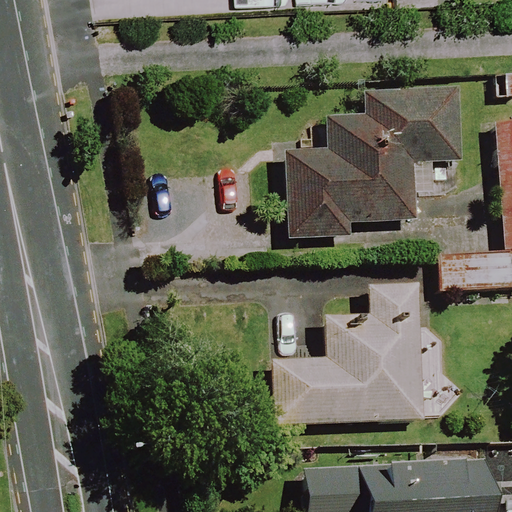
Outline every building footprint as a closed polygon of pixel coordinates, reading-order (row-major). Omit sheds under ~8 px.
[(460,166),(460,97),(364,96),(364,122),(322,122),(322,162),(283,162),(283,245),(343,245),(343,228),(406,228),(407,165),(460,166)] [(511,255),(511,129),(493,131),(500,256),(511,255)] [(511,297),(511,257),(431,262),(433,301),(511,297)] [(421,426),(415,291),(362,293),(363,322),(318,324),(320,366),(265,368),(267,432),(421,426)] [(480,511),(480,476),(302,480),(302,511),(480,511)]
